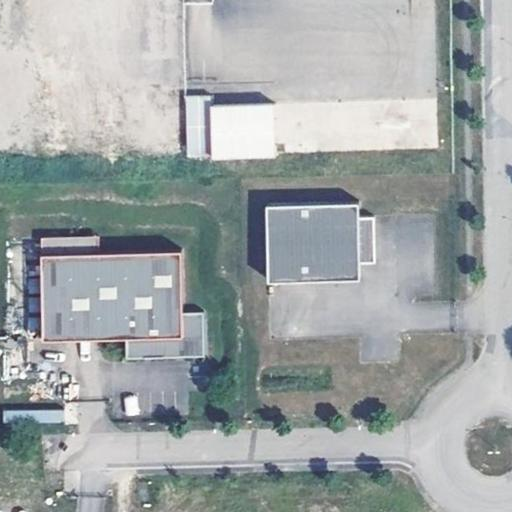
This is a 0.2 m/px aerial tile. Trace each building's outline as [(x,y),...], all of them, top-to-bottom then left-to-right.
[(211,94),(187,94),(188,154),(277,153),(275,103),(212,104),(211,94)] [(359,201),(267,204),(269,280),(361,278),(361,261),(376,261),(375,216),(360,216),(359,201)] [(99,235),(41,237),(41,253),(99,252),(99,235)] [(99,252),(41,253),(43,338),(126,337),(126,357),(205,356),(204,311),(183,312),(182,250),(99,252)] [(63,429),(63,409),(2,410),(3,430),(63,429)] [(338,497),(338,511),(367,511),(366,495),(338,497)]
